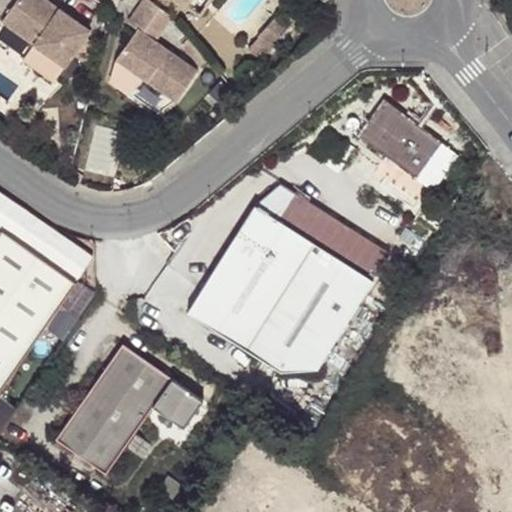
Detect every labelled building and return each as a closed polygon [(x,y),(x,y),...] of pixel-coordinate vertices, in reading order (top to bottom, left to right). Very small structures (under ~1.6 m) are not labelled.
[(97,32),(50,0),(23,0),(7,23),(73,68),(97,32)] [(184,0),(204,14),(213,0),(184,0)] [(178,18),(153,1),(136,26),(144,31),(123,62),(184,103),(205,71),(161,42),(178,18)] [(279,15),(252,46),(265,59),(291,27),(279,15)] [(190,47),(209,72),(218,64),(198,41),(190,47)] [(360,132),(419,175),(445,139),(387,96),(360,132)] [(419,175),(437,189),(462,153),(445,139),(419,175)] [(258,202),(190,309),(284,368),(321,366),(393,251),(393,250),(283,180),(258,202)] [(3,228),(0,231),(0,388),(77,279),(3,228)] [(81,310),(97,294),(86,282),(69,297),(81,310)] [(58,436),(108,470),(155,403),(187,425),(206,397),(175,375),(126,341),(58,436)] [(243,450),(206,511),(321,511),(323,511),(279,485),(285,474),(243,450)]
